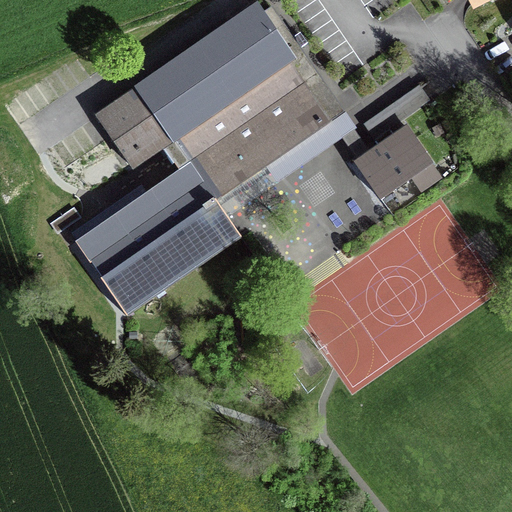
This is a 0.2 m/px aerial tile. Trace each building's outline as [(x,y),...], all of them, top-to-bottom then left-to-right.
[(466,0),(473,12),(496,0),(466,0)] [(242,240),(225,215),(216,203),(346,113),(273,7),(264,13),(258,4),(94,116),(134,174),(163,153),(167,159),(179,151),(203,185),(129,236),(116,216),(76,244),(91,266),(92,265),(103,280),(101,281),(127,319),(242,240)] [(429,100),(420,86),(363,125),(373,138),(429,100)] [(433,130),(437,138),(445,133),(440,125),(433,130)] [(407,127),(353,164),(380,203),(413,181),(422,194),(443,180),(407,127)]
